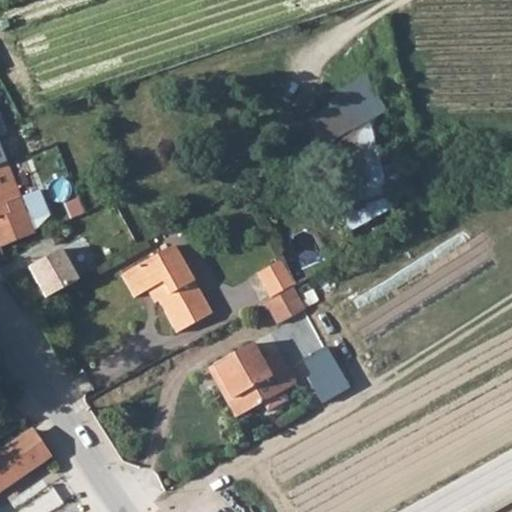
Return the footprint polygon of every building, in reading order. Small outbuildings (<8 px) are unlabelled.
[(302,114),(356,228),(400,207),(395,198),(417,188),(396,145),(384,150),(369,120),(388,111),(373,80),(302,114)] [(5,164),(0,165),(0,245),(33,233),(27,218),(5,164)] [(178,247),(125,277),(137,298),(152,289),(178,335),(214,315),(178,247)] [(64,251),(32,269),(50,300),(82,282),(64,251)] [(279,292),(281,295),(287,292),(298,286),(283,259),(257,275),(270,297),(279,292)] [(281,295),(260,308),(275,332),(301,317),(287,292),(281,295)] [(329,346),(303,361),(327,402),(353,387),(329,346)] [(247,348),(204,371),(232,423),(292,392),(273,357),(257,366),(247,348)] [(30,432),(0,452),(0,490),(48,458),(30,432)]
